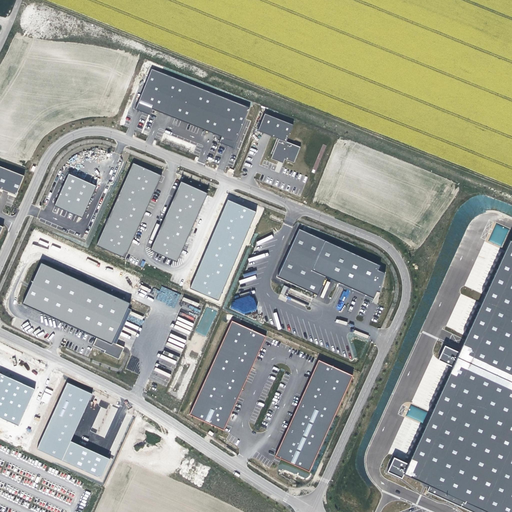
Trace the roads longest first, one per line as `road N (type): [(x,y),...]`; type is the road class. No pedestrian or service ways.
road 1 (unclassified): [(310,511),(403,307),(406,276),(390,247),(112,134),(84,131),(57,142),(47,156),(0,262)]
road 2 (track): [(511,189),(40,0)]
road 3 (unclassified): [(0,331),(161,414),(310,511)]
